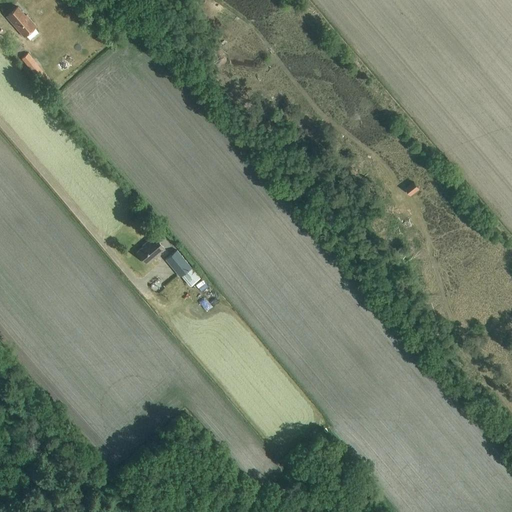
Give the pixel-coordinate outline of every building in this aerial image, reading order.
[(25,16),(18,7),(6,17),(24,37),(25,35),(29,40),(37,33),(33,29),(36,26),(26,15),(25,16)] [(105,38),(100,34),(95,38),(99,43),(105,38)] [(45,88),(52,83),(28,54),(22,59),(45,88)] [(405,188),(409,194),(418,188),(414,182),(405,188)] [(142,249),(136,254),(146,266),(165,250),(153,235),(140,246),(142,249)] [(191,267),(176,249),(165,259),(179,277),(181,276),(190,286),(201,276),(192,266),(191,267)]
